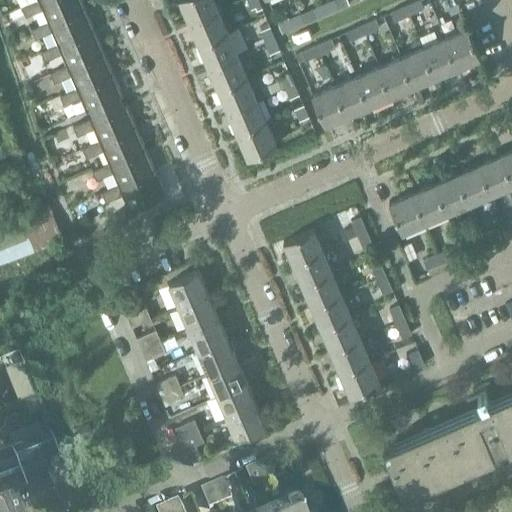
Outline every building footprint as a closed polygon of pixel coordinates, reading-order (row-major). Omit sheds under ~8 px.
[(33,0),(21,5),(25,15),(40,8),(46,21),(83,5),(80,0),(33,0)] [(179,0),(188,20),(218,7),(215,0),(179,0)] [(246,0),(250,9),(255,7),(256,10),(262,8),(258,0),(246,0)] [(329,0),(323,3),(327,13),(338,8),(334,0),(329,0)] [(409,14),(423,8),(420,0),(417,0),(405,5),(409,14)] [(323,3),(310,8),(314,18),(327,13),(323,3)] [(46,21),(31,27),(35,37),(50,30),(55,43),(56,44),(92,27),(83,5),(46,21)] [(409,14),(405,5),(390,12),(394,20),(409,14)] [(198,42),(228,29),(218,7),(188,20),(198,42)] [(301,13),(278,22),(282,32),(305,22),(301,13)] [(365,33),(379,27),(376,18),(361,24),(365,33)] [(365,33),(361,24),(346,31),(350,40),(365,33)] [(444,35),(456,64),(479,54),(467,25),(444,35)] [(264,40),(274,36),(270,26),(260,30),(264,40)] [(55,43),(40,50),(44,59),(60,52),(65,65),(65,66),(102,50),(92,27),(56,44),(55,43)] [(207,65),(237,52),(228,29),(198,42),(207,65)] [(422,44),(435,74),(456,64),(444,35),(422,44)] [(264,40),(270,54),(280,50),(274,36),(264,40)] [(321,53),(335,47),(331,37),(317,43),(321,53)] [(321,53),(317,43),(302,50),(305,59),(321,53)] [(400,54),(413,83),(435,74),(422,44),(400,54)] [(65,65),(50,72),(54,81),(69,75),(75,87),(75,88),(112,72),(102,50),(65,66),(65,65)] [(217,87),(247,74),(237,52),(207,65),(217,87)] [(378,63),(391,93),(413,83),(400,54),(378,63)] [(356,73),(369,102),(391,93),(378,63),(356,73)] [(283,85),(293,81),(289,71),(279,75),(280,77),(283,85)] [(75,87),(60,94),(60,95),(63,102),(64,103),(79,97),(85,111),(122,95),(112,72),(75,88),(75,87)] [(334,82),(347,112),(369,102),(356,73),(334,82)] [(227,110),(257,97),(247,74),(217,87),(227,110)] [(280,77),(262,85),(265,93),(283,85),(280,77)] [(283,85),(289,98),(299,94),(293,81),(283,85)] [(334,82),(311,92),(324,122),(347,112),(334,82)] [(58,97),(47,101),(51,111),(62,106),(58,97)] [(257,97),(227,110),(237,132),(267,119),(257,97)] [(88,118),(73,125),(77,134),(92,128),(98,140),(98,141),(135,124),(125,102),(88,118)] [(304,105),(294,109),(299,121),(309,116),(304,105)] [(267,119),(237,132),(247,155),(277,142),(267,119)] [(98,140),(83,147),(86,154),(87,156),(102,150),(108,162),(108,163),(145,147),(135,124),(98,141),(98,140)] [(86,154),(83,147),(76,150),(79,157),(86,154)] [(108,162),(92,169),(96,178),(112,172),(117,184),(118,185),(155,169),(145,147),(108,163),(108,162)] [(511,147),(499,153),(511,181),(511,147)] [(477,162),(490,192),(511,182),(511,181),(499,153),(477,162)] [(455,171),(468,201),(490,192),(477,162),(455,171)] [(117,184),(102,191),(105,199),(106,201),(121,194),(128,208),(164,192),(155,169),(118,185),(117,184)] [(433,181),(446,211),(468,201),(455,171),(433,181)] [(86,174),(80,177),(83,184),(89,181),(86,174)] [(446,211),(433,181),(411,190),(424,220),(446,211)] [(424,220),(411,190),(389,200),(402,230),(424,220)] [(105,199),(102,191),(95,194),(98,201),(105,199)] [(0,223),(0,261),(16,256),(16,255),(61,238),(55,224),(56,223),(49,203),(24,213),(30,227),(24,229),(19,216),(0,223)] [(357,234),(366,230),(360,216),(351,219),(357,234)] [(293,261),(323,248),(313,226),(283,239),(293,261)] [(482,233),(486,242),(500,236),(497,227),(482,233)] [(357,234),(364,249),(373,245),(366,230),(357,234)] [(482,233),(468,238),(472,248),(486,242),(482,233)] [(438,252),(442,262),(456,255),(452,246),(438,252)] [(323,248),(293,261),(302,283),(332,270),(323,248)] [(438,252),(423,259),(427,269),(442,262),(438,252)] [(376,277),(385,274),(379,260),(370,264),(376,277)] [(179,306),(208,293),(198,270),(169,283),(179,306)] [(332,270),(302,283),(312,305),(342,292),(332,270)] [(376,277),(383,293),(392,289),(385,274),(376,277)] [(342,292),(312,305),(321,327),(351,314),(342,292)] [(208,293),(179,306),(189,328),(218,316),(208,293)] [(395,321),(404,318),(398,304),(389,308),(395,321)] [(146,307),(127,315),(132,326),(151,318),(146,307)] [(351,314),(321,327),(331,349),(361,336),(351,314)] [(218,316),(189,328),(199,350),(228,338),(218,316)] [(395,321),(402,337),(411,333),(404,318),(395,321)] [(142,349),(161,340),(156,329),(136,337),(142,349)] [(361,336),(331,349),(340,371),(370,358),(361,336)] [(228,338),(199,350),(209,373),(237,360),(228,338)] [(142,349),(146,359),(165,351),(161,340),(142,349)] [(418,348),(409,353),(414,367),(423,364),(418,348)] [(370,358),(340,371),(350,394),(380,381),(370,358)] [(237,360),(209,373),(218,395),(247,382),(237,360)] [(161,394),(180,386),(175,373),(156,382),(161,394)] [(29,381),(13,387),(20,404),(36,398),(29,381)] [(247,382),(218,395),(228,417),(257,405),(247,382)] [(165,404),(184,396),(180,386),(161,394),(165,404)] [(511,394),(492,403),(485,387),(477,390),(479,394),(467,399),(473,411),(397,444),(395,439),(394,440),(394,439),(384,444),(404,490),(495,450),(493,446),(507,439),(509,444),(511,442),(511,394)] [(257,405),(228,417),(238,440),(267,428),(257,405)] [(180,438),(199,430),(194,418),(175,426),(180,438)] [(38,427),(17,435),(21,447),(43,439),(38,427)] [(180,438),(189,460),(200,455),(196,444),(204,441),(199,430),(180,438)] [(20,471),(27,490),(46,482),(65,474),(51,439),(0,458),(0,479),(19,472),(20,471)] [(294,450),(286,454),(294,473),(302,469),(294,450)] [(256,467),(264,485),(276,481),(273,473),(282,468),(278,457),(256,467)] [(101,460),(90,465),(95,478),(106,473),(101,460)] [(256,467),(245,471),(253,490),(264,485),(256,467)] [(65,474),(46,482),(50,493),(70,485),(65,474)] [(212,486),(220,505),(231,501),(223,481),(212,486)] [(212,486),(201,491),(209,510),(220,505),(212,486)] [(0,511),(23,511),(16,493),(8,496),(0,498),(0,511)] [(167,506),(169,511),(182,511),(178,501),(167,506)] [(276,511),(312,511),(311,508),(303,511),(298,501),(276,511)]
